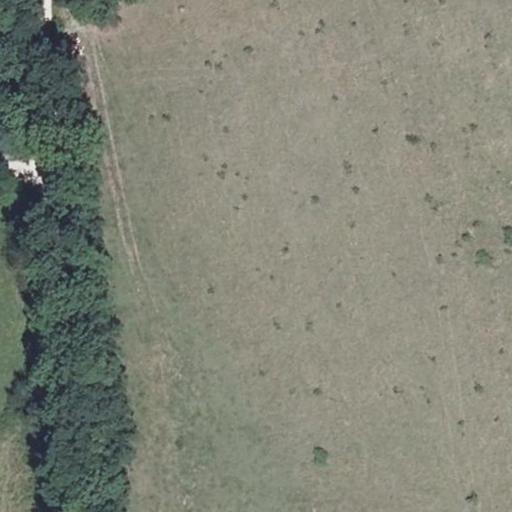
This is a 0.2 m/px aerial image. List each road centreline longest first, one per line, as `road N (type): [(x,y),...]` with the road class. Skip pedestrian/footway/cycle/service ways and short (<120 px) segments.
road 1 (track): [(60,186),(100,511)]
road 2 (track): [(43,0),(60,186)]
